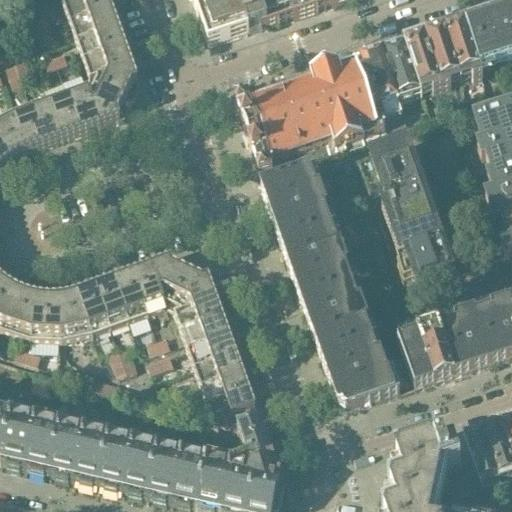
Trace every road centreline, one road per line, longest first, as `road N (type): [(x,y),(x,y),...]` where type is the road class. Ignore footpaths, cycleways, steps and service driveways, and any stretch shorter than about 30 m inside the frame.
road 1 (residential): [(181,92),(318,462)]
road 2 (residential): [(459,0),(181,92)]
road 3 (residential): [(318,462),(511,402)]
